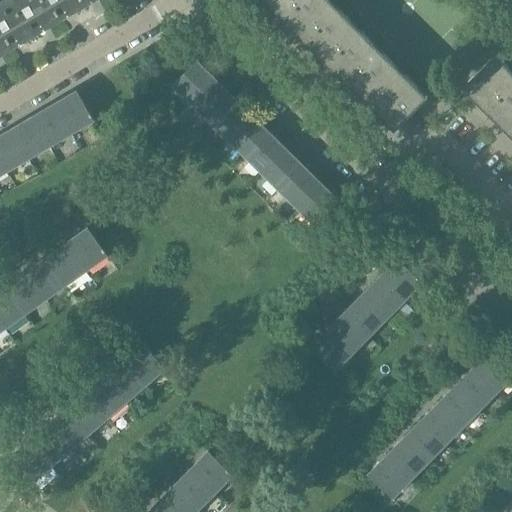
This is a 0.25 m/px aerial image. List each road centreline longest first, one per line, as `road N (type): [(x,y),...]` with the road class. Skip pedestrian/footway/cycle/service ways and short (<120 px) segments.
road 1 (residential): [(511,319),(187,0)]
road 2 (residential): [(0,95),(154,0)]
